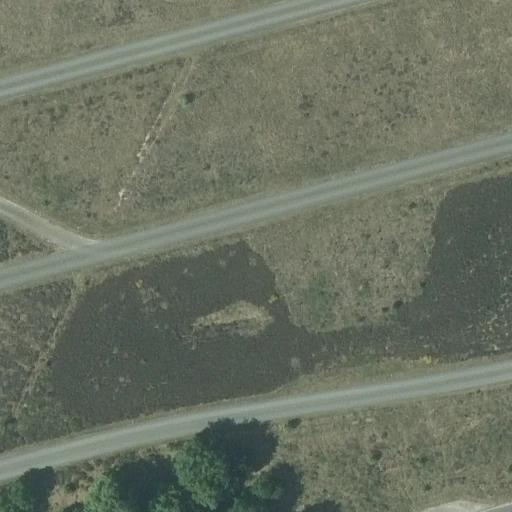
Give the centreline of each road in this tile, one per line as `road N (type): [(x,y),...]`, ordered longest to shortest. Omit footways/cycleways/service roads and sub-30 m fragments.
road 1 (unknown): [(77,258),(511,148)]
road 2 (unknown): [(0,94),(362,0)]
